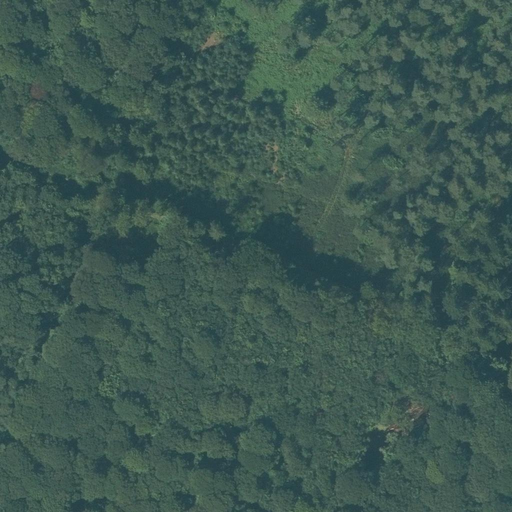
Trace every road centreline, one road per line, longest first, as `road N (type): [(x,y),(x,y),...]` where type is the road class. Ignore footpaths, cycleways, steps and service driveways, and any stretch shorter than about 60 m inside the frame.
road 1 (track): [(108,204),(511,358)]
road 2 (track): [(108,204),(187,0)]
road 3 (track): [(33,167),(12,53),(22,0)]
